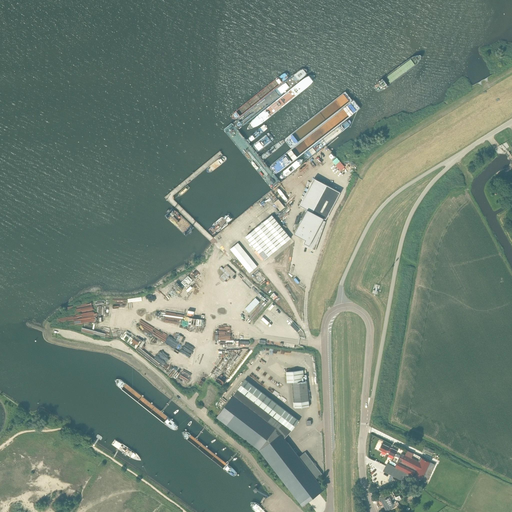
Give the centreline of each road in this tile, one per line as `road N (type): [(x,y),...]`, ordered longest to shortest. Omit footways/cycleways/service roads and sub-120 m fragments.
road 1 (tertiary): [(365,408),(402,235),(415,205),(455,157)]
road 2 (unclassified): [(134,353),(242,449),(296,511)]
road 3 (unknown): [(309,274),(344,183),(327,167),(315,170),(292,217),(298,244)]
road 4 (unclassified): [(331,507),(324,323),(340,308)]
road 5 (tertiary): [(455,157),(380,208),(343,276),(340,308)]
road 6 (unknown): [(300,318),(237,231),(264,199)]
road 7 (tertiary): [(365,408),(369,325),(355,308),(340,308)]
